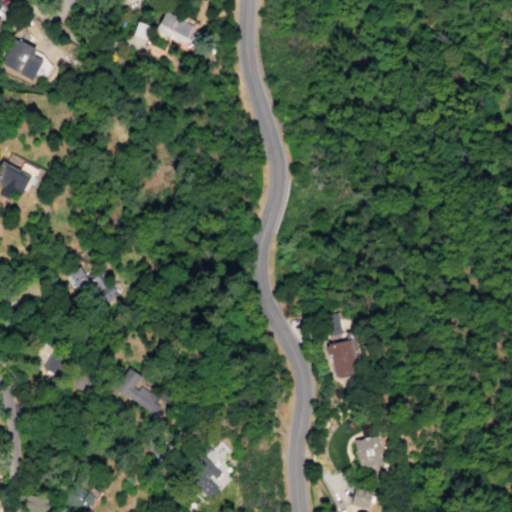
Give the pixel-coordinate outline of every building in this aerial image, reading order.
[(192,30),(182,48),(153,33),(163,14),(192,30)] [(147,27),(134,22),(130,35),(143,40),(147,27)] [(28,54),(31,49),(11,38),(0,58),(0,65),(29,80),(40,60),(28,54)] [(7,153),(34,167),(23,191),(20,189),(18,196),(9,191),(5,199),(0,196),(0,157),(4,160),(7,153)] [(115,299),(101,268),(83,276),(78,267),(70,270),(88,311),(115,299)] [(329,338),(325,325),(339,321),(343,334),(329,338)] [(355,376),(335,380),(328,347),(348,344),(355,376)] [(56,378),(64,359),(47,352),(39,371),(56,378)] [(150,417),(160,405),(134,385),(139,378),(125,368),(111,387),(150,417)] [(383,467),(360,472),(353,443),(376,438),(383,467)] [(206,497),(216,487),(206,477),(229,452),(215,440),(183,475),(206,497)] [(82,511),(92,496),(71,483),(59,501),(76,511),(82,511)] [(372,495),(368,511),(351,507),(355,491),(372,495)] [(45,511),(46,497),(22,496),(21,511),(45,511)]
